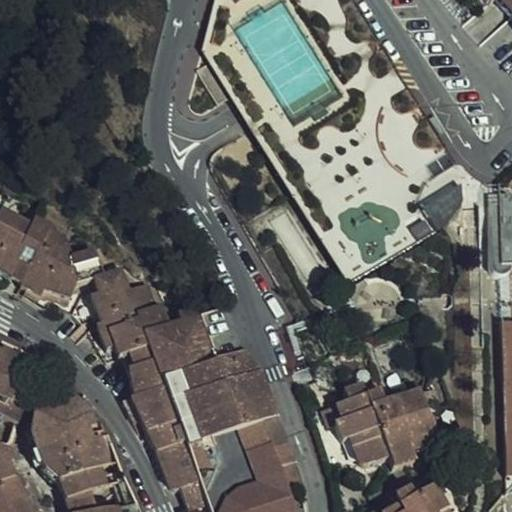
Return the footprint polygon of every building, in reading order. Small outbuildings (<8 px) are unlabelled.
[(426,172),(418,161),(412,163),(420,176),(426,172)] [(511,206),(493,188),(481,187),(480,198),(471,198),(472,261),(478,270),(484,273),(484,259),(511,258),(511,206)] [(58,279),(76,272),(86,268),(76,242),(54,250),(44,226),(14,212),(12,218),(0,212),(0,278),(0,281),(21,291),(24,285),(52,291),(58,279)] [(98,353),(105,350),(130,341),(127,331),(155,321),(146,300),(137,302),(127,277),(110,283),(102,263),(86,268),(76,272),(79,284),(72,288),(82,316),(77,318),(87,346),(95,342),(98,353)] [(162,318),(178,313),(177,312),(174,302),(158,308),(162,318)] [(112,397),(126,429),(146,469),(156,490),(162,488),(170,509),(189,504),(192,511),(274,511),(279,504),(273,487),(286,483),(276,457),(264,461),(255,439),(268,435),(245,368),(236,358),(226,361),(222,348),(196,357),(178,313),(162,318),(155,321),(127,331),(130,341),(105,350),(110,366),(116,395),(112,397)] [(498,334),(486,334),(489,469),(511,468),(511,317),(497,318),(498,334)] [(485,318),(486,334),(498,334),(497,318),(485,318)] [(229,347),(222,348),(226,361),(236,358),(229,347)] [(0,415),(3,417),(18,386),(4,353),(0,350),(0,415)] [(397,445),(426,434),(419,420),(411,398),(407,387),(405,383),(369,395),(365,385),(353,388),(349,378),(329,385),(332,395),(315,402),(320,418),(326,436),(333,434),(342,459),(349,462),(376,453),(397,445)] [(419,383),(407,387),(411,398),(423,394),(419,383)] [(75,407),(72,403),(61,397),(20,408),(17,435),(29,464),(48,484),(56,511),(107,511),(104,505),(85,506),(82,500),(77,487),(90,481),(84,463),(93,459),(87,441),(79,443),(76,433),(72,422),(79,420),(75,407)] [(120,432),(126,429),(112,397),(107,399),(104,400),(120,432)] [(320,418),(315,402),(306,405),(312,421),(320,418)] [(83,431),(76,433),(79,443),(87,441),(83,431)] [(264,461),(276,457),(268,435),(255,439),(264,461)] [(401,455),(397,445),(376,453),(379,462),(401,455)] [(0,511),(17,511),(0,470),(0,511)] [(438,511),(428,493),(431,492),(424,478),(400,490),(397,483),(370,498),(376,507),(366,511),(438,511)]
